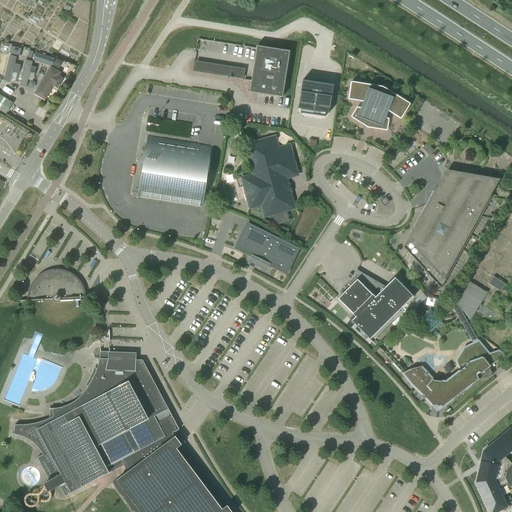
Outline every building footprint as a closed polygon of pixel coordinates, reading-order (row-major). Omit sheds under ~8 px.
[(11,46),(9,53),(19,55),(21,49),(11,46)] [(248,91),(248,92),(249,92),(251,92),(282,97),(289,53),(259,49),(253,79),(253,84),(251,92),(248,91)] [(31,52),(29,59),(51,66),(54,60),(31,52)] [(10,56),(4,80),(10,81),(13,73),(18,74),(20,65),(15,64),(16,57),(10,56)] [(336,61),(305,57),(303,73),(333,77),(336,61)] [(56,59),(52,65),(58,69),(62,62),(56,59)] [(196,60),(194,71),(244,78),(246,67),(196,60)] [(32,63),(26,61),(20,85),(26,87),(32,63)] [(57,89),(63,78),(59,76),(61,73),(50,67),(34,94),(45,100),(53,86),(57,89)] [(302,80),(298,108),(301,109),(300,113),(325,117),(326,113),(329,113),(333,85),(302,80)] [(360,108),(357,107),(356,107),(351,116),(351,117),(364,126),(364,127),(370,129),(371,128),(386,131),(387,130),(389,120),(389,119),(388,119),(385,118),(388,111),(400,119),(401,119),(401,118),(409,105),(410,104),(409,103),(384,88),(383,87),(381,86),(352,82),(351,82),(350,83),(349,94),(348,98),(348,99),(349,100),(363,102),(360,108)] [(13,103),(0,95),(0,110),(6,114),(13,103)] [(201,207),(210,146),(149,136),(139,198),(170,202),(201,207)] [(254,176),(242,179),(250,207),(262,204),(265,216),(294,208),(285,178),(297,175),(289,146),(278,149),(274,138),(246,146),(254,176)] [(422,148),(429,155),(434,151),(427,143),(422,148)] [(447,171),(438,188),(436,188),(403,247),(441,289),(492,197),(488,197),(497,180),(447,171)] [(384,206),(389,203),(386,198),(381,201),(384,206)] [(290,246),(249,225),(248,224),(247,225),(248,225),(237,247),(236,248),(237,248),(254,257),(252,260),(257,262),(257,264),(259,266),(260,267),(263,267),(264,266),(267,267),(269,264),(278,269),(286,272),(286,273),(287,272),(298,250),(298,249),(297,249),(290,246)] [(413,297),(414,297),(394,277),(394,278),(384,288),(356,272),(358,269),(357,269),(347,286),(348,286),(349,285),(350,286),(338,299),(355,317),(352,320),(351,320),(370,340),(371,340),(370,339),(413,297)] [(85,300),(85,297),(100,296),(85,297),(85,294),(84,292),(83,289),(82,287),(81,285),(80,283),(79,281),(77,279),(75,277),(73,276),(71,275),(69,273),(67,272),(65,272),(62,271),(60,271),(58,270),(55,271),(53,271),(50,271),(48,272),(46,273),(44,274),(41,275),(39,276),(38,278),(36,280),(34,282),(33,284),(32,286),(31,288),(30,290),(29,293),(29,295),(29,297),(29,300),(14,301),(28,301),(29,303),(29,305),(30,308),(31,310),(32,312),(33,314),(35,316),(36,318),(38,320),(40,322),(42,323),(44,324),(46,325),(49,326),(51,326),(54,327),(56,327),(58,327),(61,327),(63,326),(66,326),(68,325),(70,324),(72,322),(74,321),(76,319),(78,318),(80,316),(81,314),(82,311),(83,309),(84,307),(85,304),(85,302),(85,300)] [(419,275),(413,280),(420,287),(426,282),(419,275)] [(488,283),(500,291),(505,284),(493,276),(488,283)] [(455,301),(470,320),(487,293),(468,281),(455,301)] [(423,293),(406,309),(411,314),(427,297),(423,293)] [(492,319),(496,312),(482,304),(478,311),(492,319)] [(441,322),(442,320),(431,308),(419,321),(431,332),(438,325),(440,327),(443,324),(441,322)] [(478,341),(474,343),(474,346),(464,348),(456,361),(460,370),(446,381),(434,380),(422,367),(404,374),(433,406),(435,405),(441,406),(442,407),(478,379),(492,375),(490,366),(504,355),(499,350),(490,354),(478,341)] [(124,465),(128,472),(113,483),(134,511),(232,511),(176,437),(173,433),(179,429),(172,416),(143,360),(108,359),(108,352),(100,352),(99,359),(99,363),(98,368),(96,373),(95,377),(92,381),(90,385),(87,389),(84,393),(80,396),(76,399),(72,401),(68,404),(64,405),(59,407),(55,408),(50,409),(53,409),(53,417),(47,419),(41,422),(35,423),(28,424),(22,425),(15,425),(14,434),(17,435),(20,436),(23,437),(27,438),(29,440),(32,442),(35,444),(37,446),(39,449),(41,452),(43,455),(37,458),(49,480),(47,482),(51,490),(60,486),(65,496),(124,465)] [(511,463),(508,459),(507,459),(505,456),(511,450),(511,430),(510,428),(487,448),(488,448),(484,451),(483,451),(481,462),(483,462),(481,472),(478,471),(476,482),(477,482),(479,487),(478,487),(489,511),(496,511),(498,511),(500,510),(507,507),(498,487),(501,485),(502,486),(507,483),(508,485),(511,486),(511,463)]
